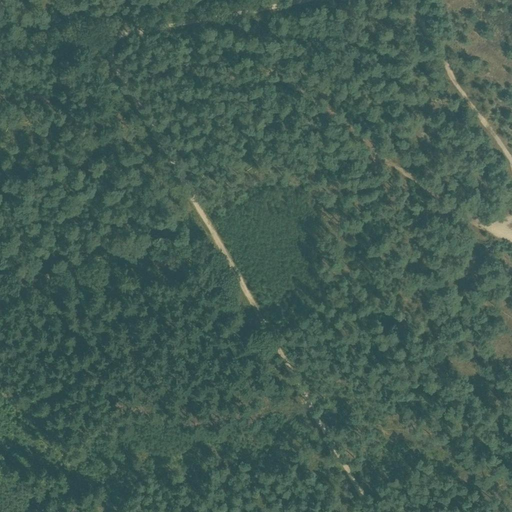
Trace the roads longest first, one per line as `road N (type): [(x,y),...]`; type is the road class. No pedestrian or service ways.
road 1 (unknown): [(0,100),(70,97),(118,60),(148,68),(186,60),(209,76),(281,83),(362,130),(462,219),(511,237)]
road 2 (track): [(369,511),(187,188),(91,36)]
road 3 (track): [(91,36),(303,0)]
